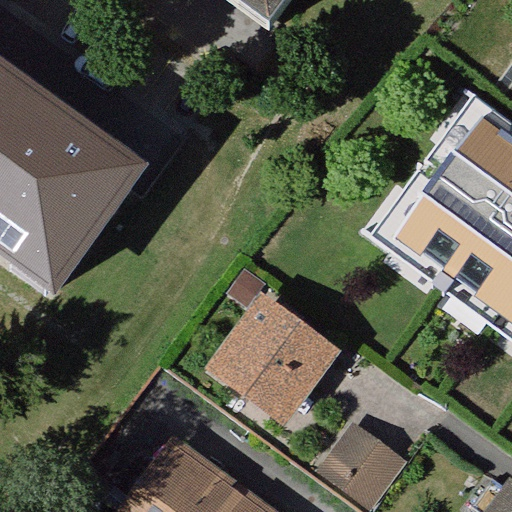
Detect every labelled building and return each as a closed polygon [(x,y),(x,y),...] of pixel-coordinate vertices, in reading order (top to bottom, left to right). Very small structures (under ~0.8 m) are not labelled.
[(297,0),(241,0),(277,27),(297,0)] [(154,177),(0,63),(0,249),(65,298),(154,177)] [(511,154),(481,132),(402,240),(511,320),(511,154)] [(351,367),(269,307),(212,385),(294,444),(351,367)] [(387,511),(416,473),(360,433),(323,484),(360,511),(387,511)] [(266,511),(180,449),(134,511),(266,511)] [(511,511),(511,487),(493,511),(511,511)]
